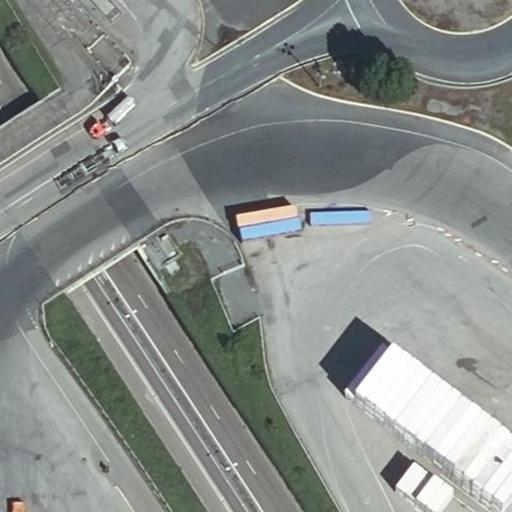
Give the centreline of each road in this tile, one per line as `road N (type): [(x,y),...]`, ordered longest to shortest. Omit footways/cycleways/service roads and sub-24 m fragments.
road 1 (tertiary): [(280,511),(0,79)]
road 2 (tertiary): [(0,163),(224,511)]
